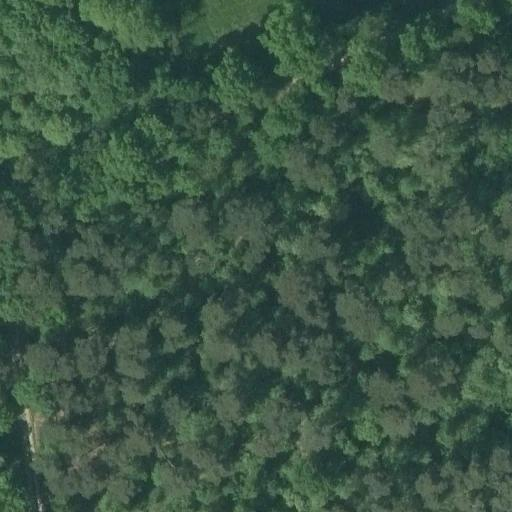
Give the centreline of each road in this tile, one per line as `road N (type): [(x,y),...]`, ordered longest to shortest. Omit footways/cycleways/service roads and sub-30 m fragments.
road 1 (track): [(178,130),(462,0)]
road 2 (track): [(36,511),(0,264)]
road 3 (track): [(0,206),(178,130)]
